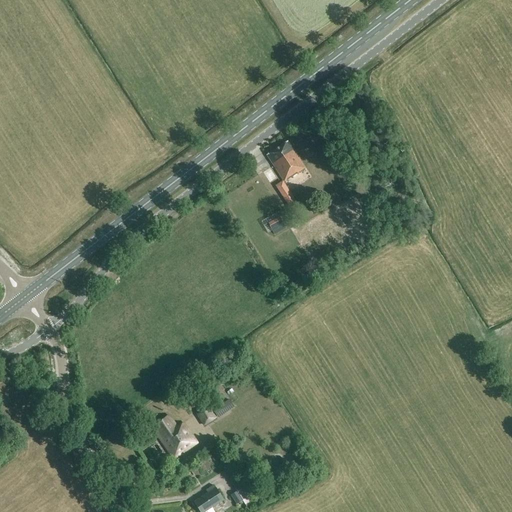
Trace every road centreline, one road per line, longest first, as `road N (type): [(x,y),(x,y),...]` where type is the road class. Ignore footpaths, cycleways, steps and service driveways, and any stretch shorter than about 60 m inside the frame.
road 1 (unclassified): [(48,330),(130,238),(440,0)]
road 2 (primary): [(23,297),(410,0)]
road 3 (unclassified): [(126,511),(68,424),(61,356),(48,330)]
